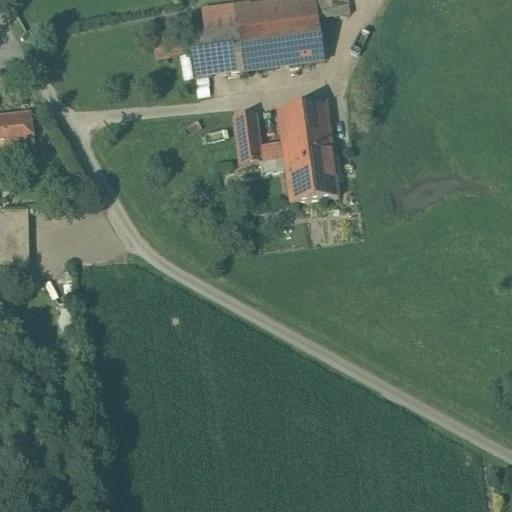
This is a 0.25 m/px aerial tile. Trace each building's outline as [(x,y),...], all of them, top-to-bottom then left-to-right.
[(299,22),(237,30),(243,73),(243,74),(323,63),(317,20),(348,16),(346,0),(306,0),(296,1),(299,22)] [(236,29),(188,36),(190,52),(194,80),(243,73),(237,30),(236,29)] [(188,37),(165,42),(168,57),(190,52),(188,37)] [(325,107),(277,114),(282,145),(259,148),(255,117),(232,120),(239,167),(284,161),(331,154),(325,107)] [(30,116),(0,118),(0,154),(34,150),(30,116)] [(331,154),(284,161),(290,206),(338,199),(331,154)] [(27,212),(0,212),(0,268),(28,268),(27,212)]
